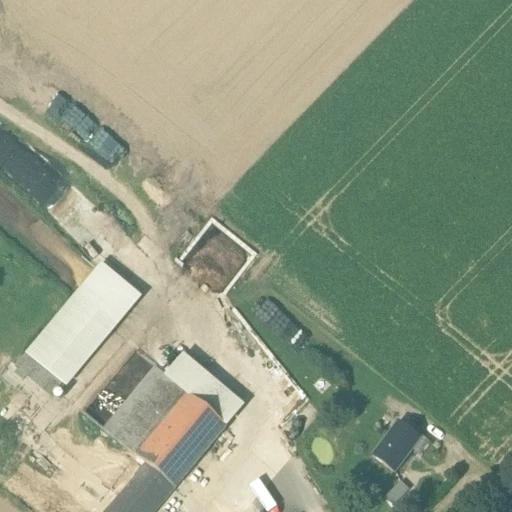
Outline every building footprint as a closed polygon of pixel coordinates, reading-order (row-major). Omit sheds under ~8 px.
[(133,299),(99,270),(76,297),(110,326),(133,299)] [(326,327),(335,317),(311,295),(302,305),(326,327)] [(76,297),(16,367),(51,397),(110,326),(76,297)] [(244,408),(182,357),(165,378),(187,396),(226,428),(244,408)] [(155,369),(103,431),(136,458),(187,396),(165,378),(155,369)] [(187,396),(136,458),(174,491),(226,428),(187,396)] [(410,431),(397,421),(373,455),(396,472),(412,449),(420,438),(410,431)] [(431,442),(412,428),(410,431),(420,438),(412,449),(421,456),(431,442)] [(156,511),(174,491),(136,458),(110,490),(137,511),(156,511)] [(137,511),(110,490),(101,500),(111,509),(107,511),(137,511)]
